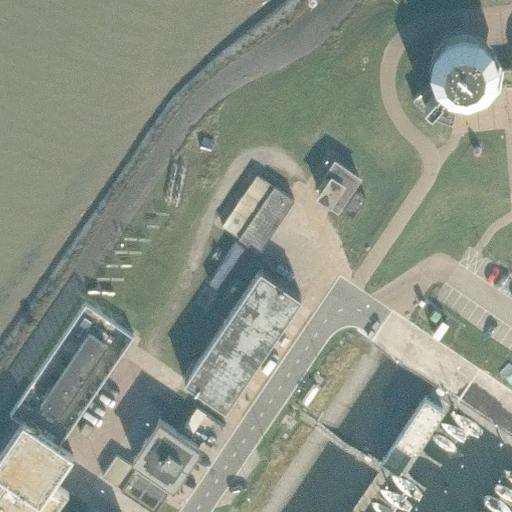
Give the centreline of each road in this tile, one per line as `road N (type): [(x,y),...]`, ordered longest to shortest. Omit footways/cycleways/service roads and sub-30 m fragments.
road 1 (unclassified): [(511,311),(436,269),(382,309),(329,314),(195,511)]
road 2 (track): [(162,360),(209,216),(236,166),(267,157),(297,177)]
